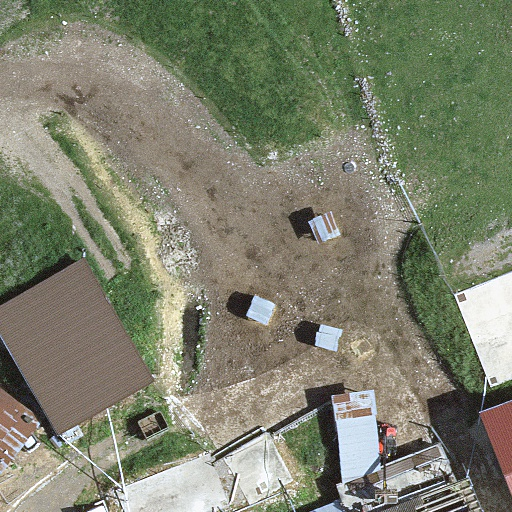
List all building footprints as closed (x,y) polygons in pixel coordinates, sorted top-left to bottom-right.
[(100,252),(0,294),(0,308),(51,429),(156,385),(100,252)] [(0,475),(41,420),(0,389),(0,475)] [(511,406),(484,417),(511,485),(511,406)] [(374,494),(437,474),(430,451),(367,471),(374,494)] [(481,511),(472,485),(395,511),(481,511)]
